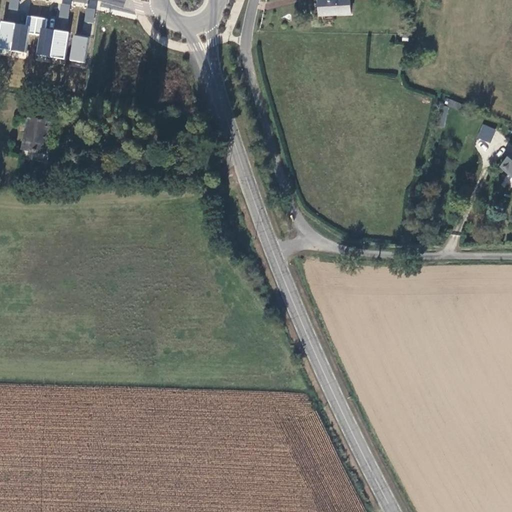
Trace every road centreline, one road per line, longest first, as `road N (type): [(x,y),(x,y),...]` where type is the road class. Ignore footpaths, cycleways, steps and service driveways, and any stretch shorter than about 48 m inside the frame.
road 1 (secondary): [(390,511),(273,255),(212,74)]
road 2 (residential): [(254,0),(247,51),(303,229),(340,251),(511,256)]
